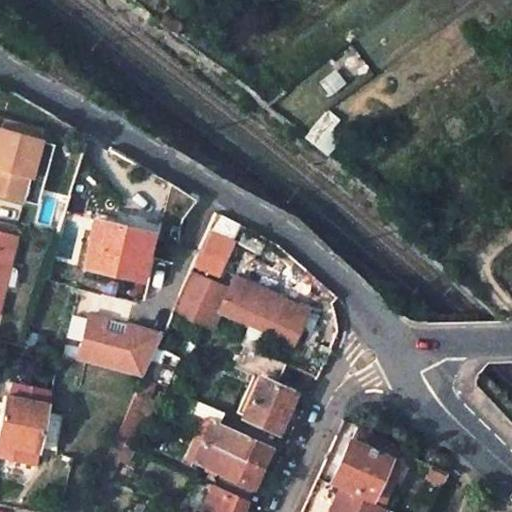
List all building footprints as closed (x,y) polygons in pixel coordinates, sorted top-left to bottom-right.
[(0,196),(21,203),(38,142),(40,133),(0,122),(0,196)] [(52,146),(38,142),(21,203),(35,206),(52,146)] [(82,265),(139,277),(150,232),(103,221),(94,219),(82,265)] [(0,291),(13,237),(0,234),(0,291)] [(189,269),(170,311),(209,329),(217,311),(289,343),(304,309),(281,299),(278,305),(264,298),(228,282),(227,286),(189,269)] [(233,272),(228,282),(264,298),(268,288),(233,272)] [(142,375),(161,332),(125,323),(123,335),(101,330),(104,318),(87,314),(76,359),(142,375)] [(285,411),(293,392),(273,383),(282,362),(262,353),(252,375),(259,378),(243,415),(276,430),(285,411)] [(25,383),(11,380),(9,393),(23,396),(25,383)] [(50,388),(25,383),(23,396),(9,393),(4,392),(0,411),(0,455),(33,464),(50,388)] [(223,412),(200,402),(194,413),(204,418),(196,437),(210,443),(261,467),(265,457),(269,447),(217,424),(223,412)] [(140,411),(129,406),(115,437),(125,442),(140,411)] [(388,457),(349,439),(341,459),(332,480),(370,498),(388,457)] [(261,467),(210,443),(201,462),(252,487),(256,477),(261,467)] [(240,511),(246,501),(213,486),(201,511),(240,511)] [(379,511),(382,507),(340,487),(328,511),(379,511)]
